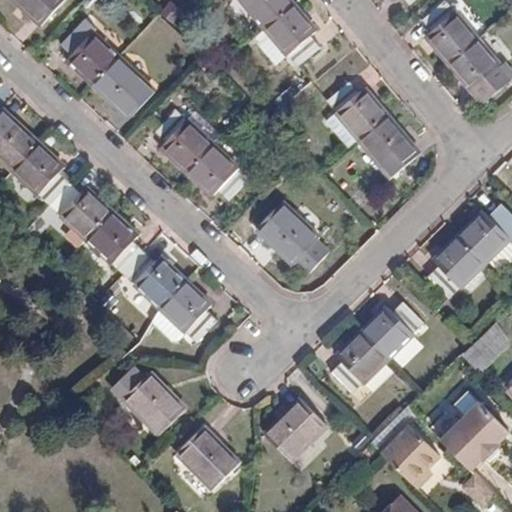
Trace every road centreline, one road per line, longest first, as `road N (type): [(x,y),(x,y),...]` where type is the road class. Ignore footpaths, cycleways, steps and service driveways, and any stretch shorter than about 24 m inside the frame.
road 1 (residential): [(301,332),(0,47)]
road 2 (residential): [(474,161),(301,332)]
road 3 (residential): [(474,161),(337,0)]
